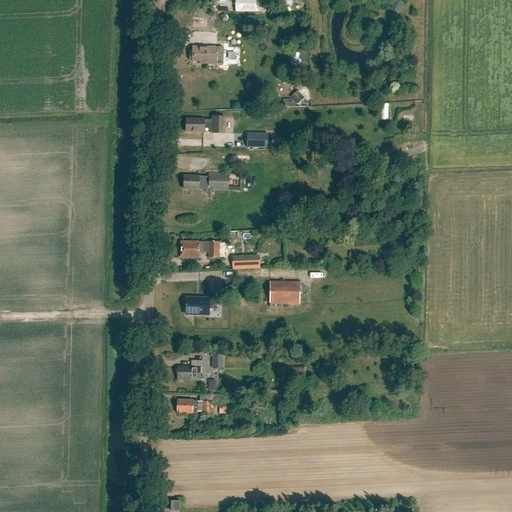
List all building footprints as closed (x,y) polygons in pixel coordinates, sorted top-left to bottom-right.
[(254,12),(254,0),(233,0),(234,12),(254,12)] [(392,0),(389,9),(399,13),(402,4),(392,0)] [(193,47),(192,61),(204,62),(204,64),(216,64),(223,65),(224,47),(217,47),(207,47),(193,47)] [(297,105),(304,98),(297,91),(290,97),(297,105)] [(238,119),(235,119),(225,118),(213,117),(213,120),(204,120),(186,119),(186,132),(204,133),(204,132),(213,132),(213,133),(224,134),(225,129),(237,129),(238,119)] [(266,148),(266,134),(252,134),(252,148),(266,148)] [(228,191),(229,175),(209,175),(209,177),(200,177),(184,176),(184,189),(214,190),(214,191),(228,191)] [(227,231),(228,240),(241,240),(241,231),(227,231)] [(219,258),(219,242),(181,242),(181,258),(199,258),(199,253),(209,253),(209,258),(219,258)] [(233,267),(245,266),(259,266),(258,257),(245,258),(233,258),(233,267)] [(300,305),(300,281),(270,281),(270,304),(300,305)] [(219,306),(219,293),(209,293),(209,299),(186,298),(186,315),(209,315),(209,310),(215,310),(215,306),(219,306)] [(223,370),(223,360),(223,355),(213,355),(212,369),(223,370)] [(203,368),(203,362),(192,361),(191,367),(178,367),(178,381),(200,381),(201,368),(203,368)] [(281,382),(304,381),(303,366),(281,367),(281,382)] [(203,414),(216,415),(217,403),(224,403),(225,396),(200,395),(200,401),(178,400),(178,413),(197,414),(198,411),(203,411),(203,414)] [(180,511),(180,502),(171,502),(171,511),(180,511)]
